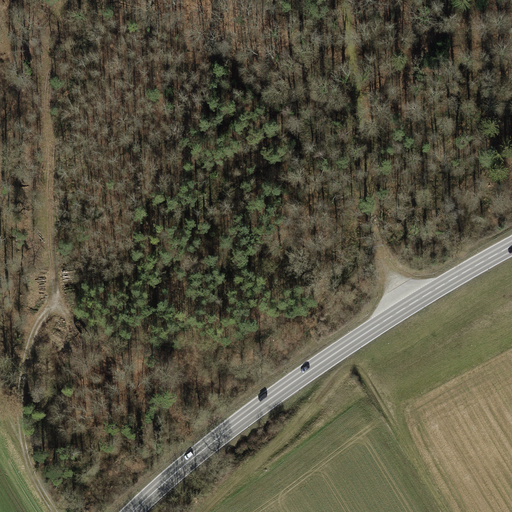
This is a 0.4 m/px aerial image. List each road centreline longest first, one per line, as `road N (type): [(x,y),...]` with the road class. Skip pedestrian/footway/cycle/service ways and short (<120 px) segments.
road 1 (primary): [(133,511),(298,378),(511,245)]
road 2 (track): [(344,0),(379,246)]
road 3 (track): [(55,511),(27,459),(21,419),(32,339),(54,305)]
